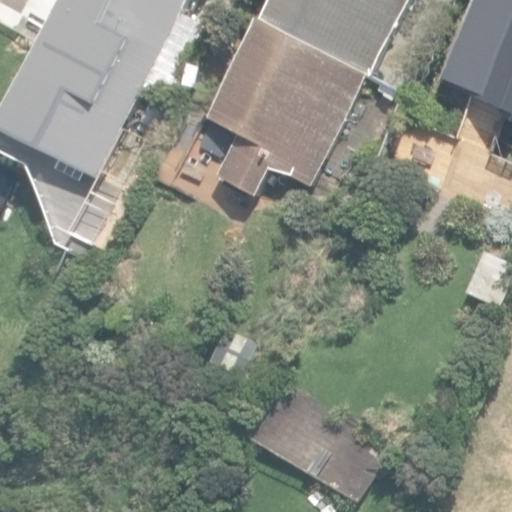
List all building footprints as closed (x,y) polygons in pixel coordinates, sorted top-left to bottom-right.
[(74,0),(7,128),(103,179),(198,0),(74,0)] [(218,200),(247,215),(258,194),(265,198),(279,170),(286,174),(288,171),(317,186),(376,75),(418,0),(278,0),(269,18),(215,118),(244,133),(222,174),(230,178),(218,200)] [(511,0),(488,0),(453,79),(511,106),(511,0)] [(381,79),(361,114),(395,134),(415,99),(381,79)] [(480,283),(508,298),(511,289),(511,261),(495,253),(480,283)] [(283,394),(256,438),(360,501),(386,457),(298,382),(283,394)]
